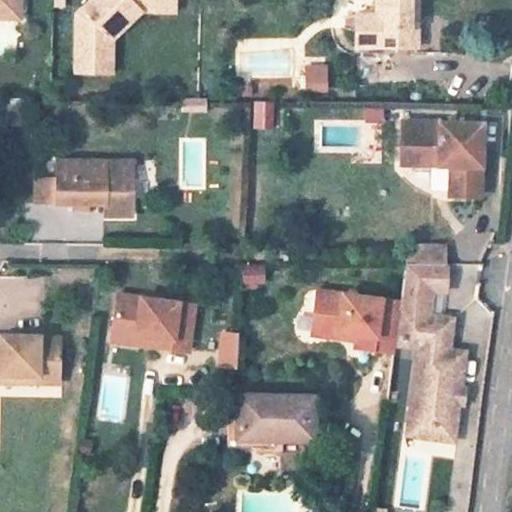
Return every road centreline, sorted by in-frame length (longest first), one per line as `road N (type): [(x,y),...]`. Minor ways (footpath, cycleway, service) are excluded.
road 1 (residential): [(0,254),(235,254)]
road 2 (residential): [(511,333),(487,511)]
